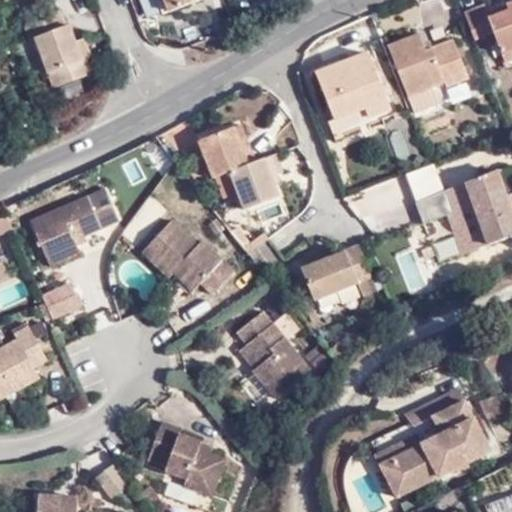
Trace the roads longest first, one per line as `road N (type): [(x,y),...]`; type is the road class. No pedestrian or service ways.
road 1 (tertiary): [(0,177),(380,0)]
road 2 (unknown): [(511,291),(432,324),(369,365),(326,417),(312,469),(322,511)]
road 3 (unknown): [(270,53),(334,218)]
